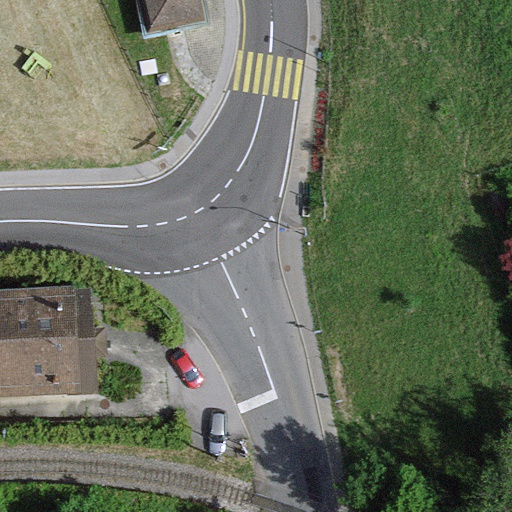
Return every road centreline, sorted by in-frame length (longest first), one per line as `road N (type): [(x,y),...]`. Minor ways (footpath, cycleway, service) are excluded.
road 1 (tertiary): [(308,511),(270,376),(196,214)]
road 2 (secondary): [(270,0),(261,114),(241,168),(196,214)]
road 3 (secondary): [(196,214),(133,226),(0,221)]
